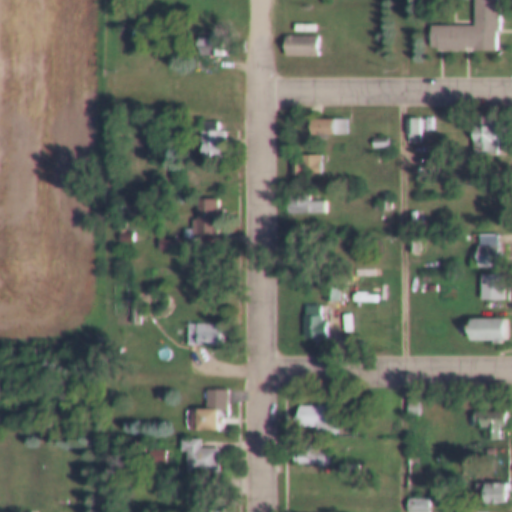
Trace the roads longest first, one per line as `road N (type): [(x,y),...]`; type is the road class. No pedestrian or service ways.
road 1 (residential): [(260,511),(257,92)]
road 2 (residential): [(257,92),(511,88)]
road 3 (residential): [(511,371),(260,370)]
